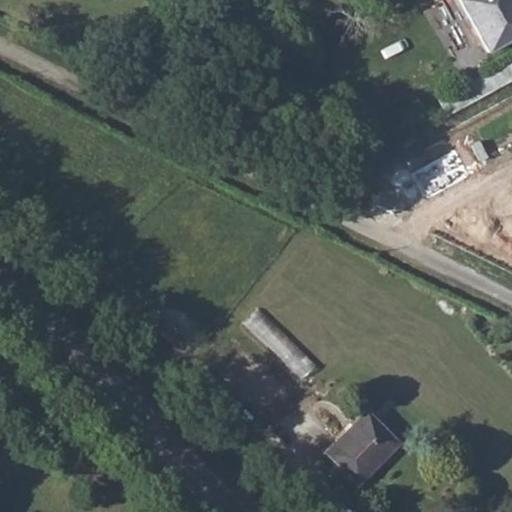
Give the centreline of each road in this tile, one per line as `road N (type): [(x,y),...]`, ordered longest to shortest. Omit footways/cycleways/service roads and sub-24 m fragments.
road 1 (residential): [(0,59),(511,299)]
road 2 (unclassified): [(227,511),(0,280)]
